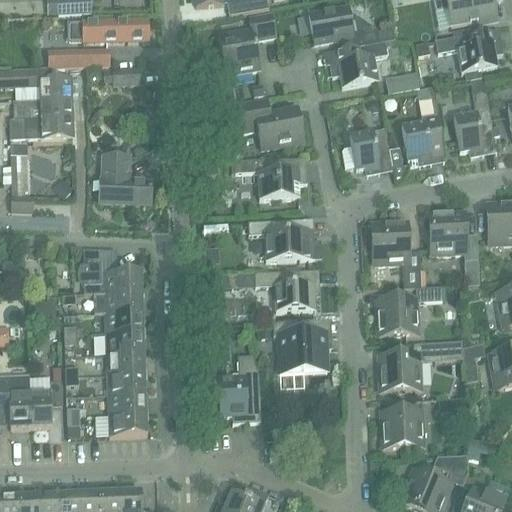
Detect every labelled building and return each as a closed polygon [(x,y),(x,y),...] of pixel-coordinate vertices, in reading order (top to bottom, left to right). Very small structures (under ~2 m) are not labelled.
[(90,0),(78,0),(47,1),(48,20),(92,18),(90,0)] [(194,0),(195,11),(222,9),(220,0),(194,0)] [(248,0),(227,3),(229,19),(268,13),(266,0),(248,0)] [(432,0),(435,14),(447,12),(450,31),(496,23),(491,0),(432,0)] [(307,12),(314,48),(352,41),(354,52),(385,46),(394,44),(392,33),(377,36),(358,22),(350,23),(348,12),(309,18),(308,12),(307,12)] [(272,18),(252,21),(249,22),(251,34),(219,39),(226,81),(259,75),(254,45),(276,41),(272,18)] [(149,46),(148,23),(82,24),(82,27),(69,27),(69,44),(83,44),(83,47),(149,46)] [(492,47),(490,35),(435,45),(437,57),(456,54),(460,78),(497,72),(495,60),(503,59),(500,46),(492,47)] [(387,60),(385,46),(354,52),(335,56),(338,68),(330,69),(331,78),(332,82),(340,81),(342,92),(378,86),(374,62),(387,60)] [(108,54),(48,55),(48,72),(109,71),(108,54)] [(139,88),(138,73),(112,75),(113,90),(139,88)] [(0,93),(39,92),(40,104),(71,103),(70,83),(49,84),(49,74),(0,75),(0,93)] [(416,78),(385,83),(388,99),(416,95),(419,95),(416,78)] [(469,160),(484,157),(483,152),(495,150),(492,134),(483,83),(470,85),(476,117),(452,121),(459,157),(469,155),(469,160)] [(252,91),(254,101),(264,99),(262,89),(252,91)] [(436,119),(431,93),(419,95),(416,95),(420,121),(436,119)] [(447,94),(434,95),(435,110),(448,109),(447,94)] [(72,122),(71,103),(40,104),(40,105),(13,106),(13,124),(24,123),(24,124),(72,122)] [(298,113),(269,118),(267,104),(238,109),(243,137),(257,135),(261,153),(304,146),(303,145),(302,145),(297,114),(298,114),(298,113)] [(401,130),(404,146),(407,166),(408,165),(409,170),(418,168),(418,169),(432,166),(431,162),(443,160),(436,119),(420,121),(421,127),(401,130)] [(73,142),(72,122),(24,124),(24,123),(13,124),(9,124),(10,145),(73,142)] [(376,154),(388,152),(385,133),(349,139),(352,155),(344,156),(342,159),(345,173),(355,172),(355,175),(365,173),(365,178),(380,175),(376,154)] [(25,159),(11,160),(11,173),(12,196),(11,216),(31,217),(33,197),(26,196),(25,159)] [(101,161),(99,207),(150,209),(151,187),(127,186),(128,162),(101,161)] [(304,175),(306,175),(306,174),(279,177),(278,165),(235,169),(235,177),(258,176),(259,204),(300,202),(300,201),(299,201),(299,189),(307,189),(307,183),(305,184),(304,175)] [(511,206),(487,208),(489,249),(511,248),(511,206)] [(429,218),(430,238),(431,259),(465,258),(464,217),(429,218)] [(314,247),(313,236),(305,236),(304,224),(281,225),(275,226),(275,225),(248,226),(248,240),(265,239),(266,264),(265,264),(265,266),(320,264),(319,247),(314,247)] [(402,268),(403,292),(421,291),(420,257),(408,257),(407,227),(372,228),(373,270),(402,268)] [(93,299),(104,298),(141,297),(140,276),(116,277),(115,268),(117,268),(117,267),(112,267),(111,256),(83,255),(83,256),(86,256),(87,268),(83,268),(83,269),(82,270),(81,273),(80,277),(79,283),(80,286),(81,289),(82,290),(85,290),(86,298),(82,298),(82,299),(93,299)] [(463,265),(465,290),(479,290),(478,264),(463,265)] [(310,275),(290,276),(254,278),(255,292),(274,291),(275,317),(312,315),(312,314),(311,302),(319,301),(319,288),(311,289),(310,275)] [(442,292),(435,292),(415,293),(416,304),(375,305),(377,340),(419,338),(418,307),(443,305),(442,292)] [(511,295),(496,298),(502,332),(511,330),(511,295)] [(93,319),(105,319),(142,317),(141,297),(104,298),(93,299),(93,319)] [(61,300),(61,309),(74,309),(74,300),(61,300)] [(105,319),(105,339),(143,338),(142,317),(105,319)] [(23,342),(24,324),(9,323),(8,342),(23,342)] [(302,327),(272,328),(273,341),(281,341),(282,374),(326,372),(325,338),(303,339),(302,327)] [(62,332),(63,341),(76,340),(75,331),(62,332)] [(105,339),(106,360),(143,358),(143,338),(105,339)] [(76,340),(63,341),(63,350),(76,349),(76,340)] [(8,347),(0,346),(0,369),(8,369),(8,347)] [(462,365),(461,353),(461,347),(413,349),(413,360),(378,362),(379,396),(421,394),(420,367),(462,365)] [(483,349),(461,353),(462,365),(463,388),(479,386),(474,363),(485,361),(483,349)] [(511,355),(509,356),(489,360),(495,395),(511,391),(511,355)] [(106,360),(107,380),(144,379),(143,358),(106,360)] [(259,380),(253,360),(236,361),(237,379),(217,380),(218,408),(207,409),(208,423),(209,423),(209,422),(219,422),(219,423),(221,423),(221,421),(232,421),(232,429),(248,428),(247,401),(260,400),(259,380)] [(64,372),(65,382),(77,381),(77,372),(64,372)] [(107,380),(107,400),(145,399),(144,379),(107,380)] [(29,388),(29,383),(29,380),(0,381),(0,414),(9,414),(10,434),(30,433),(29,388)] [(77,381),(65,382),(65,391),(78,390),(77,381)] [(29,383),(29,388),(30,433),(51,432),(51,412),(62,412),(61,387),(49,387),(48,382),(29,383)] [(107,400),(108,421),(146,419),(145,399),(107,400)] [(437,405),(438,419),(464,417),(464,404),(437,405)] [(66,413),(66,422),(79,422),(79,413),(66,413)] [(422,416),(380,418),(382,453),(423,451),(422,416)] [(146,419),(108,421),(109,442),(146,440),(146,419)] [(79,422),(66,422),(67,431),(80,431),(79,422)] [(447,487),(461,493),(467,479),(466,461),(436,462),(432,471),(450,479),(447,487)] [(412,475),(399,507),(412,511),(441,511),(451,490),(412,475)] [(216,511),(215,511),(264,511),(268,500),(245,491),(240,502),(231,498),(225,511),(221,509),(216,511)] [(473,492),(465,511),(511,511),(511,508),(505,505),(473,492)] [(120,511),(120,497),(100,498),(100,511),(120,511)] [(141,511),(141,497),(120,497),(120,511),(141,511)] [(79,511),(79,498),(59,499),(59,511),(79,511)] [(100,511),(100,498),(79,498),(79,511),(100,511)] [(59,511),(59,499),(39,500),(39,511),(59,511)] [(0,511),(18,511),(18,500),(0,500),(0,511)] [(18,500),(18,511),(39,511),(39,500),(18,500)]
